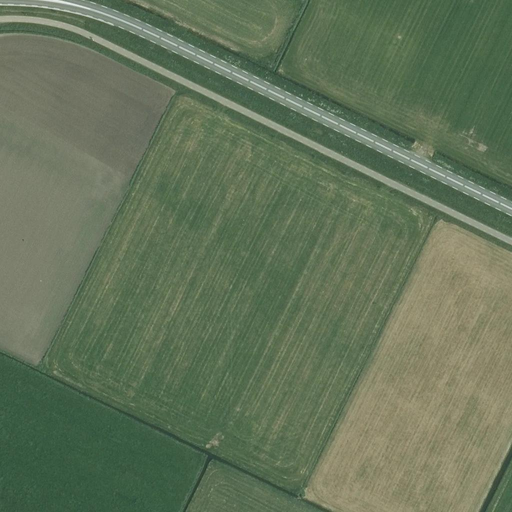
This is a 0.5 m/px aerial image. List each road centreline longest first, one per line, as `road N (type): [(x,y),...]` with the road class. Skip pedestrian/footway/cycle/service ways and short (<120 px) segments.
road 1 (unclassified): [(511,243),(70,28),(0,19)]
road 2 (secondary): [(511,211),(132,25),(51,0)]
